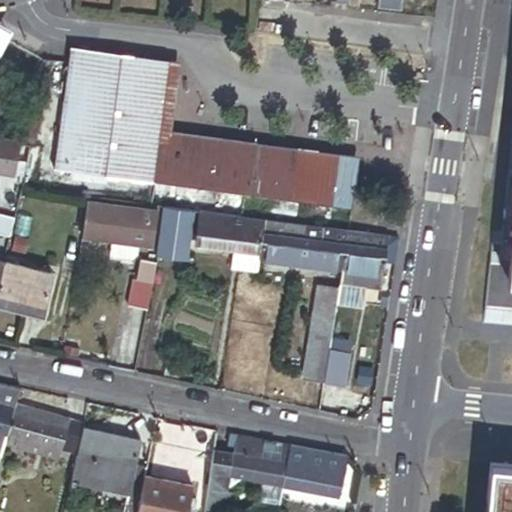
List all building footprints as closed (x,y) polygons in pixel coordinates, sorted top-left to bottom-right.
[(349,0),(332,0),(331,6),(349,8),(349,0)] [(400,0),(376,0),(376,9),(399,11),(400,0)] [(0,30),(9,35),(13,29),(0,21),(0,30)] [(0,51),(9,35),(0,30),(0,51)] [(170,62),(71,48),(54,170),(351,211),(357,168),(159,141),(170,62)] [(16,141),(0,138),(0,172),(10,175),(16,144),(16,141)] [(111,241),(127,243),(150,246),(155,211),(87,203),(83,237),(111,241)] [(195,211),(163,207),(156,257),(188,262),(195,211)] [(260,254),(265,220),(199,211),(195,245),(233,250),(260,254)] [(0,233),(10,236),(14,219),(0,215),(0,233)] [(299,264),(305,225),(265,220),(260,254),(260,258),(299,264)] [(341,269),(347,231),(305,225),(299,264),(341,269)] [(398,237),(347,231),(341,269),(383,275),(384,263),(394,264),(398,237)] [(126,254),(127,243),(111,241),(110,252),(126,254)] [(260,254),(233,250),(231,269),(257,273),(260,258),(260,254)] [(150,283),(153,265),(140,262),(136,281),(150,283)] [(4,263),(0,278),(0,304),(43,316),(53,276),(4,263)] [(383,275),(341,269),(338,292),(336,305),(360,310),(364,288),(381,290),(383,275)] [(144,315),(150,283),(136,281),(130,313),(144,315)] [(318,288),(316,305),(335,308),(336,305),(338,292),(318,288)] [(304,380),(323,382),(329,349),(335,308),(316,305),(304,380)] [(349,353),(329,349),(323,382),(343,387),(349,353)] [(20,389),(0,384),(0,457),(4,445),(16,403),(20,389)] [(76,457),(82,428),(84,423),(16,403),(4,445),(52,459),(55,450),(76,457)] [(136,511),(145,477),(146,470),(133,467),(140,441),(82,428),(76,457),(70,482),(128,494),(123,511),(136,511)] [(290,448),(236,437),(233,452),(228,478),(242,480),(262,484),(282,488),(290,448)] [(346,458),(290,448),(282,488),(339,499),(346,458)] [(228,478),(233,452),(214,450),(204,511),(208,511),(234,493),(228,493),(242,480),(228,478)] [(485,511),(490,464),(478,463),(473,511),(485,511)] [(511,511),(511,465),(490,464),(485,511),(511,511)] [(191,487),(145,477),(136,511),(185,511),(188,499),(191,487)] [(279,506),(282,488),(262,484),(258,503),(279,506)] [(194,511),(197,501),(188,499),(185,511),(194,511)] [(277,511),(279,506),(258,503),(244,511),(277,511)]
